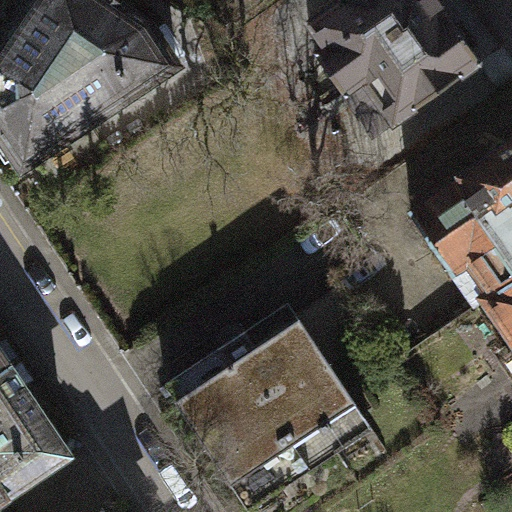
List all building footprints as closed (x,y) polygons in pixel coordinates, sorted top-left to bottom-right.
[(27,0),(0,39),(0,131),(22,166),(176,63),(152,24),(114,0),(27,0)] [(338,0),(307,21),(324,47),(316,52),(372,133),(479,61),(437,0),(338,0)] [(502,285),(511,278),(511,136),(411,207),(455,269),(459,275),(479,302),(487,296),(502,285)] [(511,278),(502,285),(487,296),(511,334),(511,349),(507,353),(511,360),(511,278)] [(335,287),(295,314),(328,364),(369,337),(335,287)] [(286,301),(163,383),(242,502),(365,419),(328,364),(295,314),(286,301)] [(0,371),(10,365),(0,350),(0,371)] [(0,499),(70,452),(10,365),(0,371),(0,499)]
